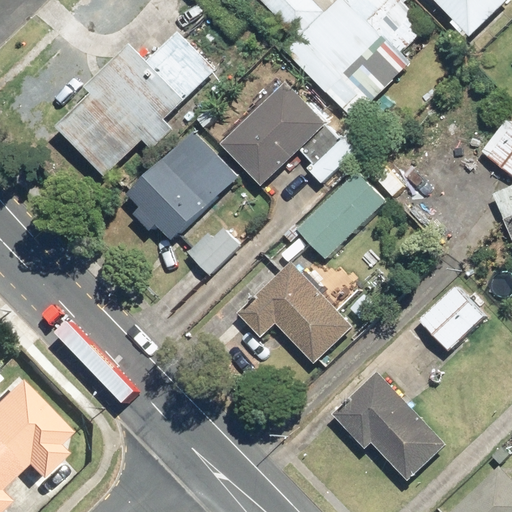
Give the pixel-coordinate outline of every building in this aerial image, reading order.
[(267,0),(301,33),(285,50),(349,112),(366,95),(376,106),(418,63),(407,53),(430,29),(399,0),(267,0)] [(511,0),(437,0),(475,37),(511,0)] [(194,101),(190,97),(218,70),(185,34),(155,62),(141,48),(60,129),(114,181),(194,101)] [(270,187),(332,128),(292,87),(231,147),(270,187)] [(511,120),(489,153),(511,168),(511,120)] [(325,188),(363,149),(350,136),(346,141),(336,131),(312,156),(318,161),(308,172),(325,188)] [(132,197),(176,242),(243,178),(199,133),(132,197)] [(411,186),(385,162),(373,174),(400,198),(411,186)] [(309,231),(335,257),(388,203),(362,177),(309,231)] [(504,211),(511,227),(511,187),(497,193),(504,211)] [(193,255),(214,274),(239,247),(218,228),(193,255)] [(319,362),(355,329),(298,267),(275,288),(274,287),(267,295),(262,300),(262,301),(244,322),(264,340),(281,321),(319,362)] [(453,351),(485,316),(456,290),(424,324),(453,351)] [(381,374),(342,412),(409,480),(448,442),(381,374)] [(7,405),(0,412),(0,501),(52,455),(7,405)] [(511,511),(511,490),(501,477),(459,511),(511,511)]
